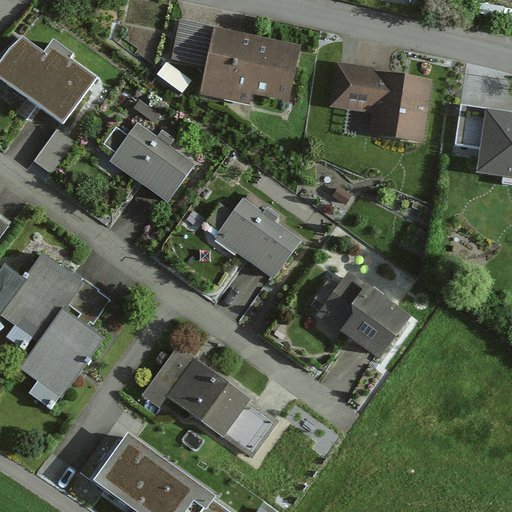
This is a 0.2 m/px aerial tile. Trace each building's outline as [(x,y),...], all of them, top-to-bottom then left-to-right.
[(296,53),(218,37),(205,93),(247,102),(249,93),(286,101),(296,53)] [(45,61),(22,45),(0,75),(0,78),(62,124),(92,83),(51,53),(45,61)] [(374,74),(342,70),(338,104),(381,110),(377,136),(421,143),(429,85),(374,77),(374,74)] [(511,119),(489,116),(481,174),(511,178),(511,119)] [(59,127),(37,158),(53,170),(75,139),(59,127)] [(138,130),(114,162),(168,201),(191,168),(138,130)] [(244,206),(221,238),(273,276),(297,244),(244,206)] [(63,315),(82,290),(46,264),(27,289),(7,274),(0,283),(0,319),(0,318),(40,347),(63,315)] [(407,321),(350,280),(323,317),(380,358),(407,321)] [(101,342),(63,315),(40,347),(23,370),(61,397),(101,342)] [(245,403),(184,359),(159,393),(220,437),(245,403)] [(215,504),(130,443),(98,487),(132,511),(189,511),(195,504),(205,511),(222,511),(213,506),(215,504)]
